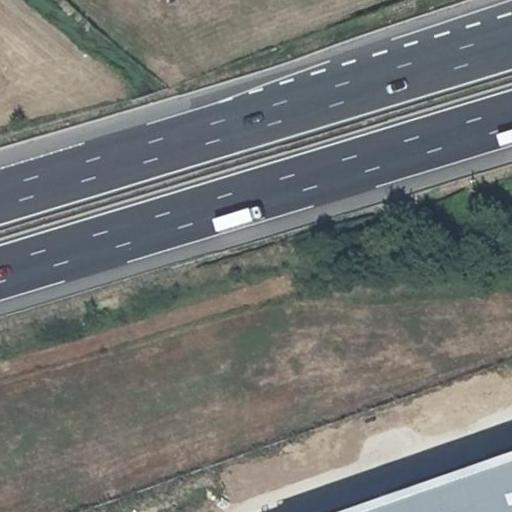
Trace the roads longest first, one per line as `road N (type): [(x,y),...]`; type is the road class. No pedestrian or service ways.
road 1 (motorway): [(0,269),(511,113)]
road 2 (motorway): [(511,40),(0,194)]
